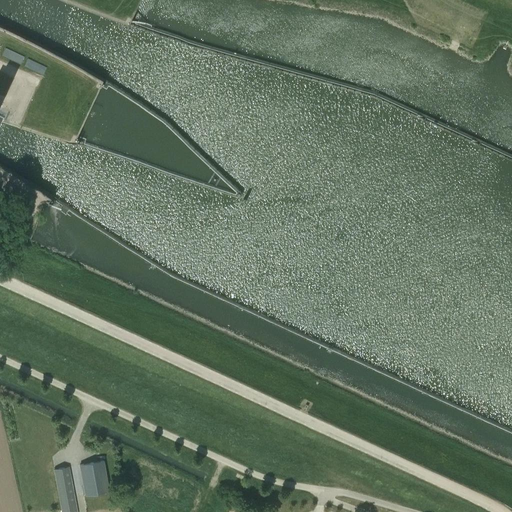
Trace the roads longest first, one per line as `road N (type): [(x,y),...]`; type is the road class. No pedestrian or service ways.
road 1 (unclassified): [(498,511),(0,278)]
road 2 (unclassified): [(405,511),(265,478),(0,360)]
